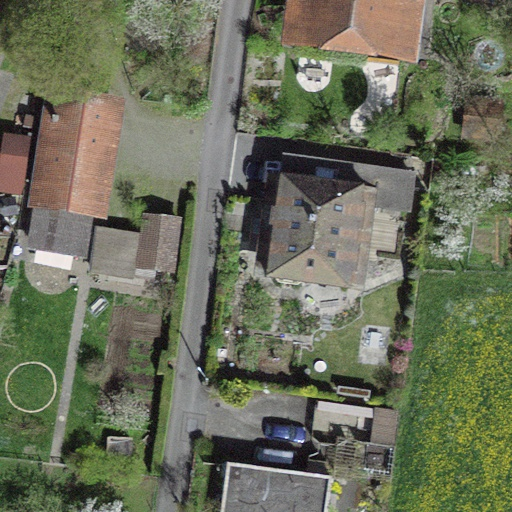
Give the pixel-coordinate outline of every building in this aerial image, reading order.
[(302,0),(298,33),(403,48),(409,0),(302,0)] [(107,109),(52,100),(28,243),(83,252),(107,109)] [(500,106),(470,103),(467,134),(496,137),(500,106)] [(297,194),(277,191),(266,268),(277,281),(297,284),(311,273),(353,279),(364,204),(407,210),(412,178),(301,162),(297,194)] [(180,222),(142,218),(137,269),(175,273),(180,222)] [(327,511),(332,479),(228,465),(221,511),(327,511)]
